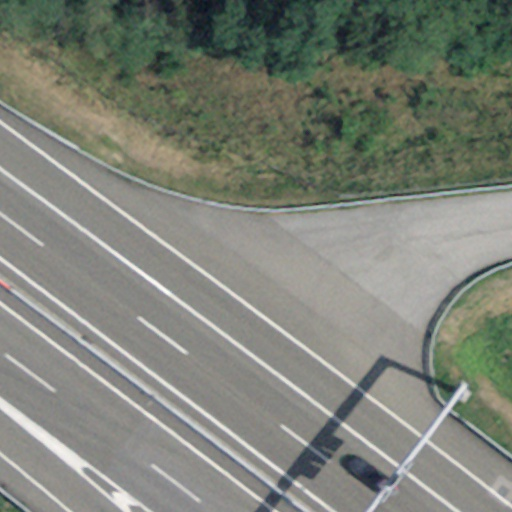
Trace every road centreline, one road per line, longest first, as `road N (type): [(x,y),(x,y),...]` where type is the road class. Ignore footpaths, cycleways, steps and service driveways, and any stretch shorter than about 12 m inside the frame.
road 1 (motorway): [(461,511),(0,211)]
road 2 (motorway): [(369,511),(0,216)]
road 3 (motorway): [(0,360),(189,511)]
